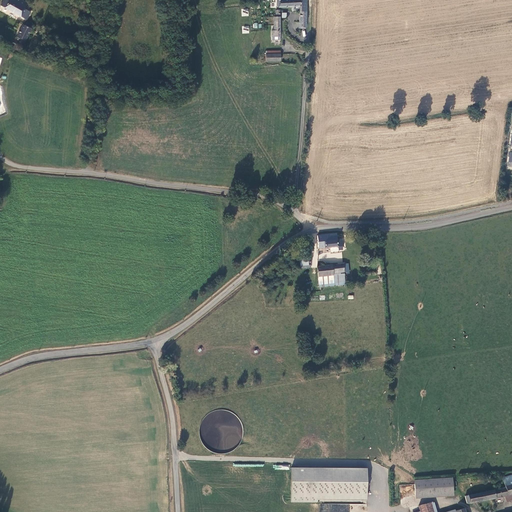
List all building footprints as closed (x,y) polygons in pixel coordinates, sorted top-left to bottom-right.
[(3,0),(0,5),(25,20),(29,12),(23,9),(26,3),(21,0),(3,0)] [(306,29),(306,0),(276,0),(276,7),(299,8),(299,29),(306,29)] [(271,37),(280,37),(280,10),(276,10),(276,11),(276,17),(274,17),(274,30),(271,31),(271,37)] [(20,39),(19,43),(23,45),(31,30),(30,29),(26,27),(22,25),(16,37),(20,39)] [(265,51),(265,55),(266,62),(280,62),(279,51),(265,51)] [(343,247),(342,241),(337,241),(336,235),(316,237),(318,249),(343,247)] [(301,269),(310,268),(310,259),(300,260),(301,269)] [(317,278),(320,278),(333,276),(333,274),(344,273),(343,265),(317,268),(317,278)] [(333,276),(334,287),(345,286),(344,273),(333,274),(333,276)] [(320,278),(320,288),(334,287),(333,276),(320,278)] [(367,469),(291,468),(291,502),(367,503),(367,469)] [(511,474),(502,477),(505,487),(465,496),(466,504),(470,504),(511,494),(511,474)] [(416,499),(454,496),(452,477),(414,480),(415,484),(416,499)] [(420,511),(437,511),(434,502),(418,506),(420,511)]
